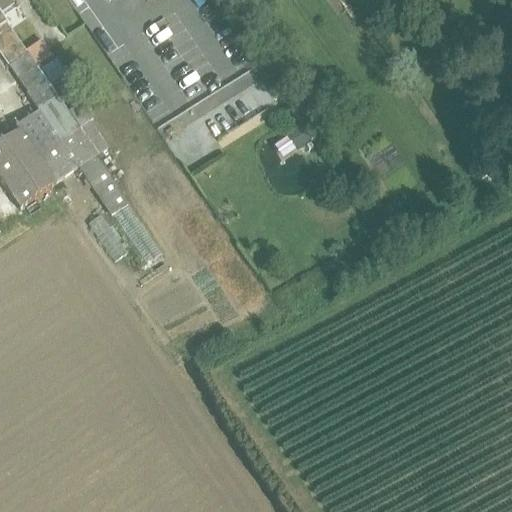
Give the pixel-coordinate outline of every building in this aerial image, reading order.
[(247,13),(236,22),(255,47),(267,39),(247,13)] [(0,58),(39,114),(58,101),(36,69),(25,53),(0,17),(0,58)] [(25,53),(36,69),(52,57),(49,52),(41,41),(25,53)] [(395,58),(384,65),(391,75),(399,70),(402,68),(395,58)] [(58,59),(39,71),(50,87),(68,75),(58,59)] [(58,101),(39,114),(79,171),(111,219),(114,217),(148,266),(161,257),(127,208),(129,207),(96,158),(97,158),(65,112),(59,103),(58,101)] [(65,112),(97,158),(98,159),(109,150),(91,124),(94,122),(81,102),(65,112)] [(19,134),(57,186),(79,171),(39,114),(16,129),(19,134)] [(304,125),(287,137),(298,154),(307,148),(310,152),(319,146),(304,125)] [(57,186),(19,134),(3,144),(0,139),(0,181),(21,211),(57,186)] [(94,212),(79,220),(101,260),(116,252),(94,212)]
